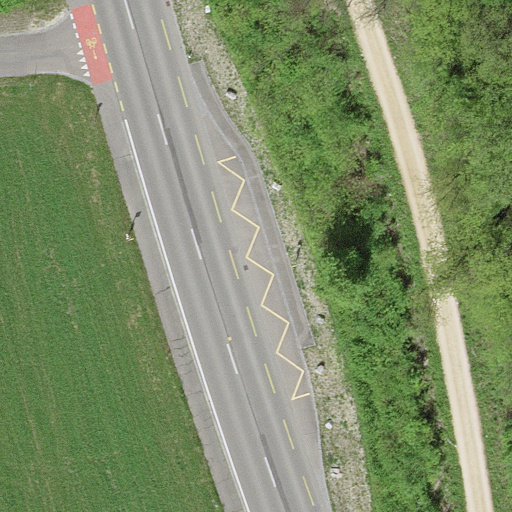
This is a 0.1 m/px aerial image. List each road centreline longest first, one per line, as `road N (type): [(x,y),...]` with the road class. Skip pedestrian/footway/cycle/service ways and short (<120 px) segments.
road 1 (secondary): [(123,0),(283,511)]
road 2 (track): [(349,0),(431,239),(476,511)]
